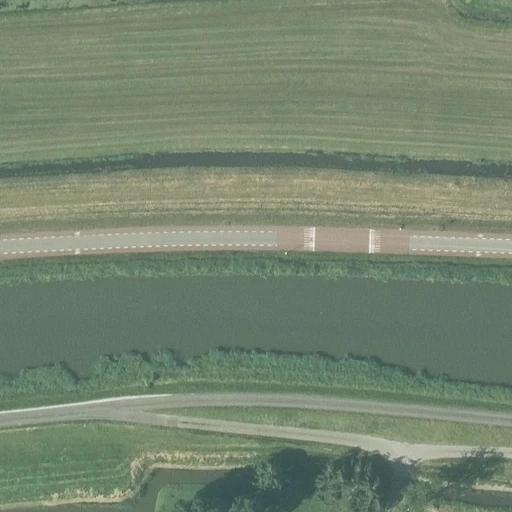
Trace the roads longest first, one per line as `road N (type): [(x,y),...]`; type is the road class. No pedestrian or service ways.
road 1 (unclassified): [(0,420),(270,400),(511,422)]
road 2 (secondary): [(0,246),(214,234),(511,247)]
